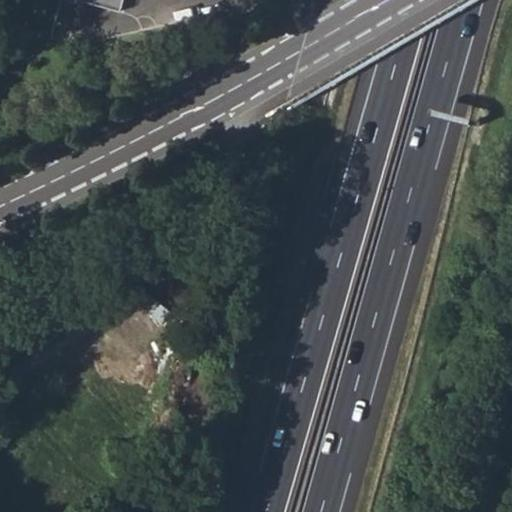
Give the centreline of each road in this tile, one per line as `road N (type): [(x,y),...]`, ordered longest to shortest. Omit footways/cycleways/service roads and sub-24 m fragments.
road 1 (trunk): [(413,0),(266,511)]
road 2 (trunk): [(321,511),(464,0)]
road 3 (tertiary): [(0,201),(380,0)]
